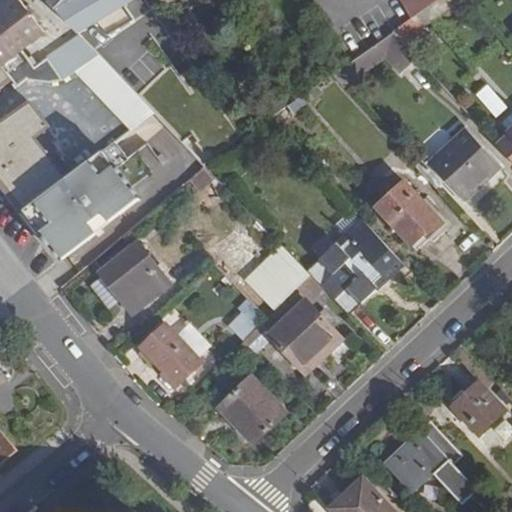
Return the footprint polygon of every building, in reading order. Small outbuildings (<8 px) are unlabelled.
[(2,0),(0,2),(0,62),(12,78),(18,86),(26,80),(50,82),(63,80),(75,71),(100,55),(81,35),(35,66),(21,49),(44,31),(19,0),(2,0)] [(47,0),(79,33),(134,0),(47,0)] [(401,0),(412,17),(435,0),(401,0)] [(435,0),(412,17),(419,29),(420,30),(463,0),(435,0)] [(394,30),(403,39),(419,29),(412,17),(394,30)] [(394,30),(376,42),(386,53),(401,70),(418,55),(403,39),(394,30)] [(386,53),(376,42),(349,61),(332,73),(342,84),(386,53)] [(75,71),(131,130),(154,112),(100,55),(75,71)] [(0,87),(12,78),(0,62),(0,87)] [(307,88),(299,73),(282,82),(290,97),(307,88)] [(485,84),(473,94),(494,117),(506,107),(485,84)] [(317,85),(287,106),(294,114),(323,93),(317,85)] [(0,178),(24,210),(72,174),(41,134),(49,127),(31,102),(0,123),(0,178)] [(511,128),(511,105),(497,120),(508,131),(511,128)] [(191,151),(203,163),(241,137),(233,124),(212,138),(191,151)] [(468,131),(464,127),(449,141),(453,146),(468,131)] [(465,198),(500,166),(468,131),(453,146),(449,141),(437,152),(441,156),(433,164),(429,159),(423,154),(414,163),(419,169),(437,188),(447,178),(465,198)] [(511,137),(502,146),(511,156),(511,137)] [(72,174),(24,210),(60,256),(86,236),(84,235),(91,229),(93,232),(101,226),(98,222),(115,209),(118,213),(138,198),(103,151),(72,174)] [(441,156),(437,152),(429,159),(433,164),(441,156)] [(205,169),(190,181),(200,193),(214,181),(205,169)] [(443,223),(405,182),(377,207),(411,244),(426,232),(429,235),(443,223)] [(364,220),(308,273),(310,275),(323,288),(348,315),(403,263),(364,220)] [(106,312),(121,300),(131,292),(143,307),(171,284),(137,242),(84,286),(106,312)] [(246,279),(275,310),(310,275),(308,273),(281,245),(246,279)] [(267,318),(244,340),(256,352),(272,337),(306,374),(343,340),(309,302),(323,288),(310,275),(275,310),(267,318)] [(121,300),(134,315),(143,307),(131,292),(121,300)] [(244,340),(267,318),(253,303),(228,326),(243,341),(244,340)] [(177,386),(203,361),(200,357),(178,335),(167,324),(141,349),(177,386)] [(190,324),(178,335),(200,357),(212,346),(190,324)] [(248,360),(256,352),(244,340),(243,341),(237,348),(248,360)] [(286,413),(252,377),(220,408),(254,443),(286,413)] [(507,411),(481,383),(454,409),(480,436),(507,411)] [(484,434),(493,447),(511,434),(511,433),(504,421),(484,434)] [(458,452),(432,425),(387,465),(412,492),(434,474),(464,504),(479,490),(450,460),(458,452)] [(0,464),(17,451),(0,430),(0,464)] [(394,511),(364,479),(331,511),(332,511),(394,511)]
